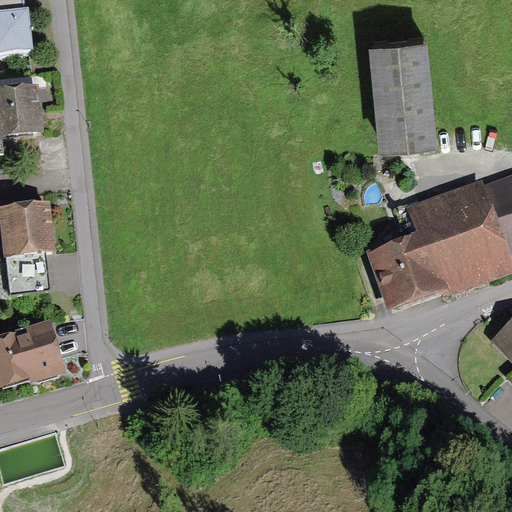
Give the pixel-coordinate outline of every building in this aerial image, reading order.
[(0,0),(0,64),(32,64),(24,0),(0,0)] [(298,12),(297,0),(173,0),(176,24),(298,12)] [(440,150),(432,47),(369,52),(377,155),(440,150)] [(38,143),(35,85),(0,86),(0,94),(10,94),(11,102),(0,102),(0,165),(5,166),(4,145),(38,143)] [(511,264),(511,181),(402,216),(409,236),(359,252),(379,314),(506,273),(504,267),(511,264)] [(47,263),(44,212),(0,215),(0,286),(1,301),(37,299),(35,264),(47,263)] [(66,374),(50,320),(15,330),(16,333),(0,337),(0,387),(29,379),(31,384),(66,374)] [(511,325),(480,355),(511,388),(511,325)]
